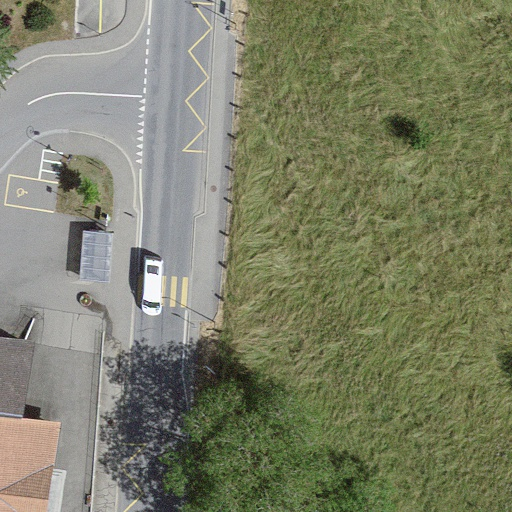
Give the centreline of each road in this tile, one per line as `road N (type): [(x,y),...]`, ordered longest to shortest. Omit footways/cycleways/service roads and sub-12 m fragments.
road 1 (secondary): [(171,97),(154,511)]
road 2 (residential): [(171,97),(60,93),(29,102),(0,133)]
